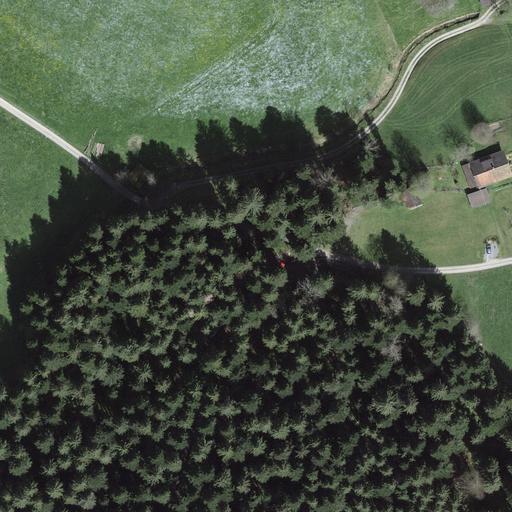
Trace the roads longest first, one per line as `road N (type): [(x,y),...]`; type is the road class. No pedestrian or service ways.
road 1 (track): [(402,269),(293,244),(218,212),(144,202),(0,102)]
road 2 (track): [(151,203),(182,186),(341,149),(386,109),(432,43),(480,22),(501,0)]
road 3 (track): [(45,511),(53,494),(224,323),(238,255),(232,220)]
road 4 (track): [(511,402),(448,293),(402,269)]
